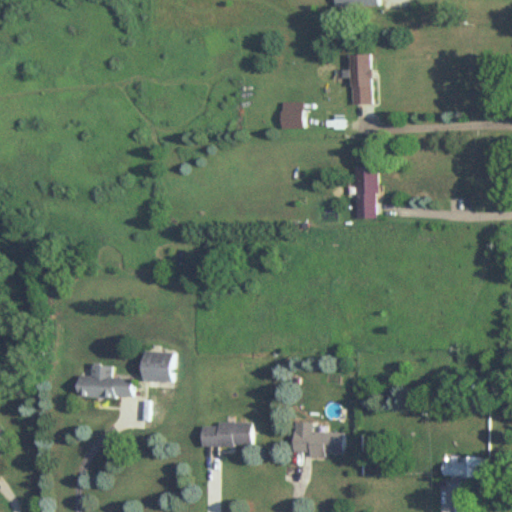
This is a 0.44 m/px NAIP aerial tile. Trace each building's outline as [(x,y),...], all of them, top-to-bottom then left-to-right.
[(359,105),(380,105),(380,56),(359,56),(359,105)] [(309,130),(309,104),(287,104),(287,130),(309,130)] [(383,168),(361,168),(361,220),(383,220),(383,168)] [(178,352),(148,352),(148,381),(178,381),(178,352)] [(116,364),(96,364),(96,376),(83,376),(83,397),(139,397),(139,377),(116,377),(116,364)] [(258,446),(258,423),(208,423),(208,446),(258,446)] [(0,449),(8,443),(0,431),(0,449)] [(350,432),(300,432),(300,455),(350,455),(350,432)] [(497,457),(464,458),(464,463),(449,464),(449,477),(497,476),(497,457)] [(456,511),(474,511),(474,503),(457,503),(456,511)]
